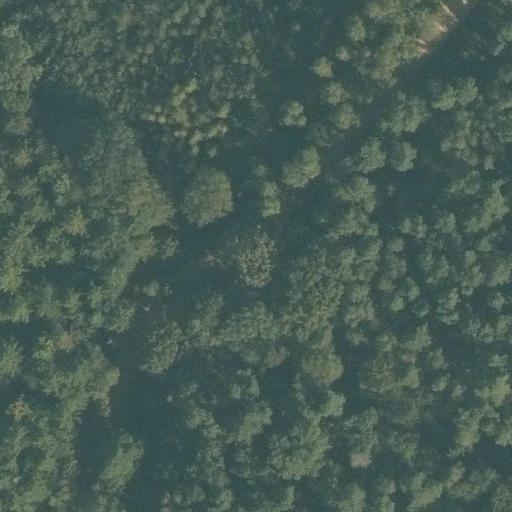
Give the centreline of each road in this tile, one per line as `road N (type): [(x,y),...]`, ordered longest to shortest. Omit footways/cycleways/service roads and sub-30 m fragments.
road 1 (track): [(459,0),(275,215),(160,283),(72,511)]
road 2 (track): [(275,215),(268,259),(275,323),(486,511)]
